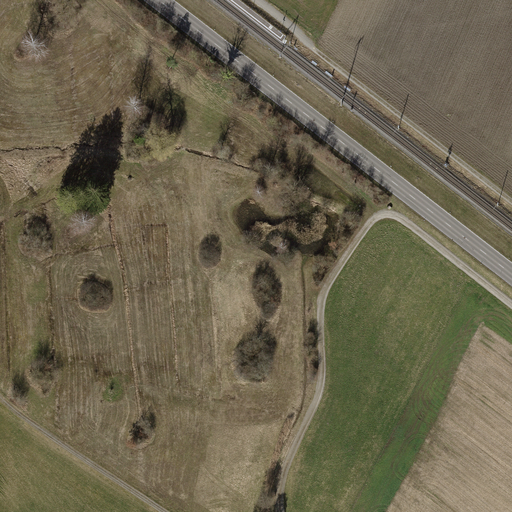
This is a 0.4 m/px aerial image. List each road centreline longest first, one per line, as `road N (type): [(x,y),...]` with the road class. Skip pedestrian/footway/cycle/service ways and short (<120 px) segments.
road 1 (track): [(283,511),(295,446),(322,386),(321,306),(377,217),(402,217),(511,302)]
road 2 (secondary): [(157,0),(511,274)]
road 3 (track): [(251,0),(511,201)]
road 4 (track): [(162,511),(0,396)]
